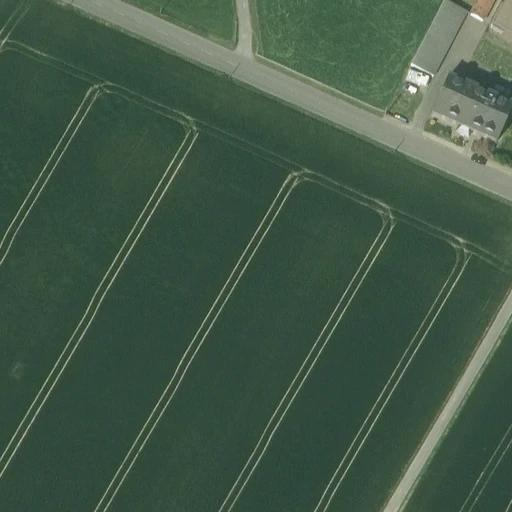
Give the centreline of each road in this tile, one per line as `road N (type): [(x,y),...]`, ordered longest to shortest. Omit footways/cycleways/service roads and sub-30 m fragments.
road 1 (tertiary): [(511,185),(95,0)]
road 2 (track): [(511,303),(387,511)]
